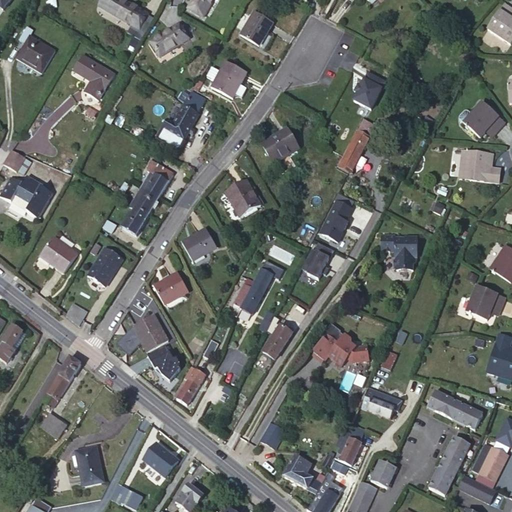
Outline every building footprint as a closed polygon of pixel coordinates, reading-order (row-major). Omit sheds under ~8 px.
[(3,5),(10,10),(16,0),(0,0),(0,6),(1,8),(3,5)] [(140,41),(154,18),(139,9),(137,12),(127,6),(128,3),(123,0),(103,0),(100,6),(131,26),(127,33),(140,41)] [(193,0),(188,10),(190,12),(197,0),(193,0)] [(197,0),(190,12),(202,19),(213,0),(197,0)] [(137,12),(139,9),(128,3),(127,6),(137,12)] [(511,43),(511,19),(511,18),(511,9),(505,5),(488,31),(511,46),(511,43)] [(248,32),(244,30),(240,37),(258,47),(267,32),(269,33),(274,24),(255,12),(249,21),(253,23),(248,32)] [(249,21),(244,30),(248,32),(253,23),(249,21)] [(181,24),(170,30),(172,33),(182,27),(181,24)] [(172,33),(170,30),(150,42),(159,56),(189,39),(182,27),(172,33)] [(16,61),(41,76),(53,55),(29,40),(31,36),(25,32),(19,43),(25,47),(16,61)] [(85,93),(98,101),(114,76),(84,57),(74,73),(90,83),(85,93)] [(215,82),(211,89),(233,101),(234,99),(239,97),(242,99),(247,90),(241,86),(247,73),(225,62),(220,72),(215,69),(210,80),(215,82)] [(381,76),(393,82),(397,74),(385,68),(381,76)] [(353,101),(370,110),(385,82),(367,73),(359,88),(357,87),(355,92),(354,92),(356,93),(353,101)] [(197,115),(205,99),(192,91),(185,102),(172,123),(165,119),(155,138),(179,151),(192,129),(194,124),(199,116),(197,115)] [(464,111),(459,117),(459,120),(463,124),(480,140),(486,133),(489,129),(496,135),(505,124),(481,103),(471,115),(467,111),(464,111)] [(366,136),(371,125),(363,121),(338,168),(352,175),(371,139),(366,136)] [(486,133),(493,138),(496,135),(489,129),(486,133)] [(270,145),(268,141),(262,144),(272,163),(288,154),(289,156),(299,151),(288,130),(277,136),(279,139),(270,145)] [(277,136),(268,141),(270,145),(279,139),(277,136)] [(13,151),(4,165),(17,172),(26,159),(13,151)] [(500,169),(493,168),(486,168),(488,154),(462,152),(459,179),(499,183),(500,169)] [(26,159),(17,172),(23,176),(32,163),(26,159)] [(138,188),(159,199),(173,175),(150,161),(146,171),(148,172),(138,188)] [(22,185),(11,177),(0,193),(0,196),(10,203),(15,196),(30,205),(25,213),(36,220),(52,196),(41,189),(42,187),(27,177),(22,185)] [(241,219),(261,207),(252,191),(247,182),(226,194),(241,219)] [(137,236),(159,199),(138,188),(127,206),(133,210),(123,228),(137,236)] [(252,191),(261,207),(263,205),(254,189),(252,191)] [(319,233),(336,242),(341,232),(340,231),(341,228),(343,229),(346,223),(343,222),(354,202),(339,195),(319,233)] [(15,196),(10,203),(25,213),(30,205),(15,196)] [(107,220),(103,228),(112,233),(116,226),(107,220)] [(209,254),(216,249),(208,235),(205,229),(182,243),(192,261),(207,252),(209,254)] [(208,235),(216,249),(221,247),(212,233),(208,235)] [(394,236),(379,236),(379,252),(392,252),(392,256),(396,259),(393,261),(393,269),(396,271),(412,272),(412,266),(415,264),(415,260),(416,259),(417,239),(404,238),(404,239),(394,239),(394,236)] [(56,244),(58,241),(54,238),(41,256),(55,266),(54,268),(64,275),(78,257),(68,249),(66,252),(56,244)] [(68,249),(58,241),(56,244),(66,252),(68,249)] [(306,275),(317,280),(320,273),(324,275),(328,269),(324,267),(328,258),(330,259),(333,251),(317,243),(313,251),(310,249),(300,269),(307,272),(306,275)] [(511,280),(511,250),(505,246),(490,268),(511,282),(511,280)] [(107,287),(113,278),(110,277),(122,258),(106,249),(89,276),(107,287)] [(110,277),(113,278),(124,260),(122,258),(110,277)] [(251,289),(240,309),(252,316),(273,278),(260,271),(251,289)] [(163,282),(154,288),(164,306),(180,296),(181,298),(189,293),(178,274),(170,278),(169,277),(162,280),(163,282)] [(233,305),(240,309),(251,289),(244,285),(233,305)] [(487,321),(490,314),(492,309),(500,312),(505,300),(477,287),(466,313),(487,321)] [(66,317),(79,327),(87,313),(73,305),(66,317)] [(492,309),(490,314),(497,317),(500,312),(492,309)] [(267,312),(258,329),(265,333),(273,316),(267,312)] [(133,328),(139,339),(142,336),(147,346),(143,348),(147,354),(167,343),(159,328),(160,327),(154,316),(133,328)] [(224,316),(219,325),(225,329),(231,319),(224,316)] [(21,333),(12,327),(0,344),(0,360),(5,364),(14,350),(11,349),(21,333)] [(280,327),(263,354),(274,362),(292,335),(280,327)] [(329,352),(332,354),(337,358),(343,362),(348,355),(349,353),(355,357),(371,353),(369,341),(358,344),(353,340),(352,336),(345,331),(339,340),(327,332),(314,350),(325,358),(329,352)] [(24,335),(21,333),(11,349),(14,350),(24,335)] [(511,354),(508,353),(510,347),(511,341),(511,339),(498,335),(486,373),(511,380),(511,354)] [(142,336),(139,339),(143,348),(147,346),(142,336)] [(218,346),(211,342),(202,356),(209,361),(218,346)] [(393,342),(381,366),(390,371),(401,346),(393,342)] [(166,346),(148,356),(156,371),(159,369),(163,377),(170,383),(181,370),(178,365),(180,364),(177,359),(174,360),(166,346)] [(69,358),(68,359),(41,403),(52,410),(80,367),(80,366),(69,358)] [(191,367),(173,399),(187,407),(205,376),(191,367)] [(375,392),(368,389),(360,408),(367,411),(375,392)] [(402,403),(375,392),(367,411),(379,416),(390,420),(394,411),(398,413),(402,403)] [(484,417),(435,392),(427,408),(435,412),(453,421),(466,427),(476,432),(484,417)] [(66,427),(49,415),(40,428),(57,440),(66,427)] [(466,427),(453,421),(452,423),(465,430),(466,427)] [(270,425),(260,442),(275,451),(285,434),(270,425)] [(361,442),(365,432),(352,425),(349,432),(347,435),(361,442)] [(344,441),(335,459),(351,467),(361,445),(349,439),(348,442),(344,441)] [(432,483),(429,490),(445,498),(471,447),(455,439),(452,445),(445,458),(439,470),(432,483)] [(445,458),(452,445),(450,444),(443,457),(445,458)] [(142,461),(144,463),(154,471),(156,472),(169,456),(156,445),(142,461)] [(101,482),(94,450),(76,453),(77,457),(71,459),(74,469),(79,468),(84,486),(101,482)] [(511,459),(493,450),(480,477),(498,486),(511,459)] [(333,459),(327,456),(322,466),(328,469),(333,459)] [(317,494),(322,485),(317,482),(316,482),(306,476),(311,466),(295,457),(284,477),(317,494)] [(345,467),(334,462),(327,474),(338,480),(345,467)] [(378,462),(367,482),(383,491),(385,486),(391,476),(394,471),(378,462)] [(154,471),(144,463),(141,467),(150,475),(154,471)] [(432,483),(439,470),(437,469),(430,482),(432,483)] [(321,475),(317,482),(322,485),(324,481),(325,478),(321,475)] [(465,475),(458,488),(490,505),(496,492),(465,475)] [(329,511),(338,497),(341,491),(332,486),(324,481),(322,485),(317,494),(308,511),(310,511),(329,511)] [(365,511),(375,490),(361,484),(348,511),(365,511)] [(141,499),(117,487),(110,500),(122,507),(123,505),(135,510),(141,499)] [(188,487),(174,505),(182,511),(190,511),(202,498),(188,487)] [(48,511),(51,508),(36,499),(27,511),(48,511)]
